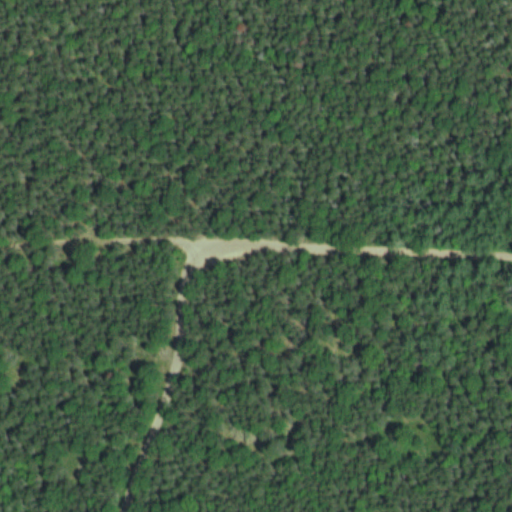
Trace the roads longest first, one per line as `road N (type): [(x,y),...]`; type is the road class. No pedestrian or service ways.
road 1 (track): [(511,252),(31,236),(0,242)]
road 2 (track): [(126,511),(170,379),(196,241)]
